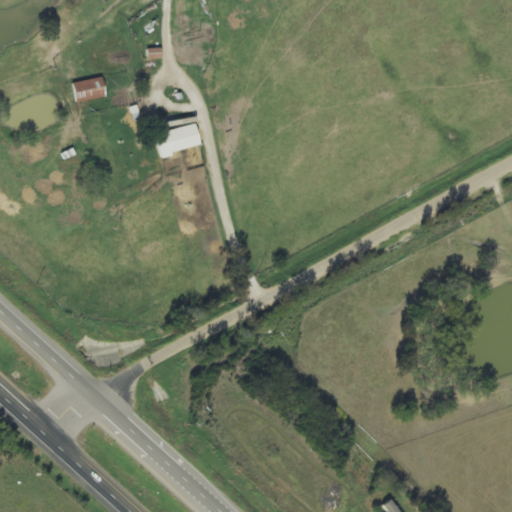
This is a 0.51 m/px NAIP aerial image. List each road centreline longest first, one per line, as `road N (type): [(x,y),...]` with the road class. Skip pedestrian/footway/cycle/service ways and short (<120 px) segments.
road 1 (residential): [(46,434),(85,395),(511,166)]
road 2 (trunk): [(218,511),(0,317)]
road 3 (trunk): [(0,393),(130,511)]
